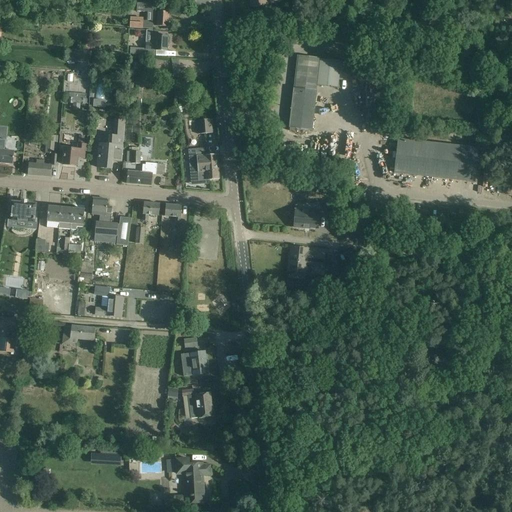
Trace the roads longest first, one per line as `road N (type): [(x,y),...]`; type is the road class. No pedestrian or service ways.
road 1 (unclassified): [(234,202),(0,183)]
road 2 (residential): [(251,334),(32,316)]
road 3 (unclassified): [(234,202),(218,0)]
road 4 (unclassified): [(268,511),(251,334)]
road 5 (track): [(356,245),(511,262)]
road 6 (unknown): [(226,102),(252,100),(300,62),(340,60)]
